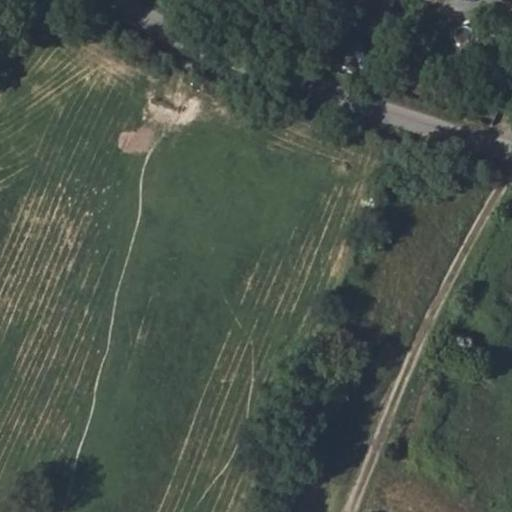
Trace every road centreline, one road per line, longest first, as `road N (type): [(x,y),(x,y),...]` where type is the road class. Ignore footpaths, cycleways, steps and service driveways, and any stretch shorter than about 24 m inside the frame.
road 1 (unclassified): [(91,0),(317,93),(511,144)]
road 2 (track): [(511,161),(414,356),(354,511)]
